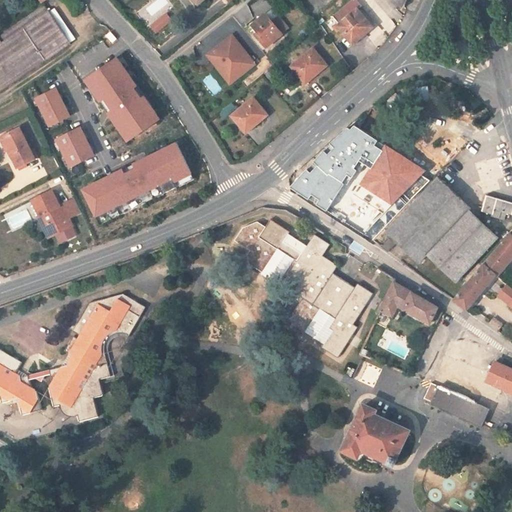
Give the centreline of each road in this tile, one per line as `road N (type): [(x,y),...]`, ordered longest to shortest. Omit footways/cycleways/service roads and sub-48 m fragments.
road 1 (residential): [(511,350),(267,181)]
road 2 (secondary): [(0,297),(237,199)]
road 3 (unclassified): [(93,0),(193,123),(237,199)]
road 4 (secondary): [(267,181),(400,60)]
road 5 (secondary): [(400,60),(511,108)]
